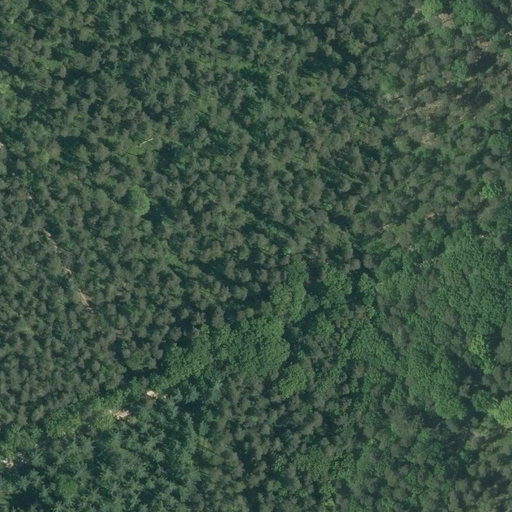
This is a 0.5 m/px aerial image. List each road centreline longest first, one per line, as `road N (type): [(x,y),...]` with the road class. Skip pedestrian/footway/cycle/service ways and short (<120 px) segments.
road 1 (track): [(138,406),(511,229)]
road 2 (track): [(0,146),(138,406)]
road 3 (track): [(0,471),(138,406)]
road 4 (track): [(511,275),(468,415)]
